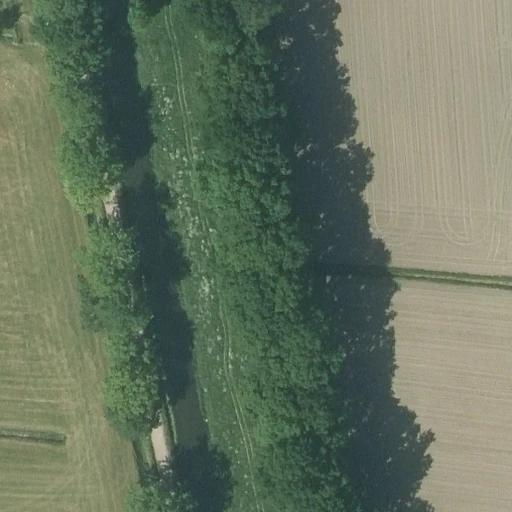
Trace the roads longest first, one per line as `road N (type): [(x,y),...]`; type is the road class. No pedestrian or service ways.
road 1 (track): [(172,511),(71,0)]
road 2 (track): [(250,0),(279,209),(339,464),(342,511)]
